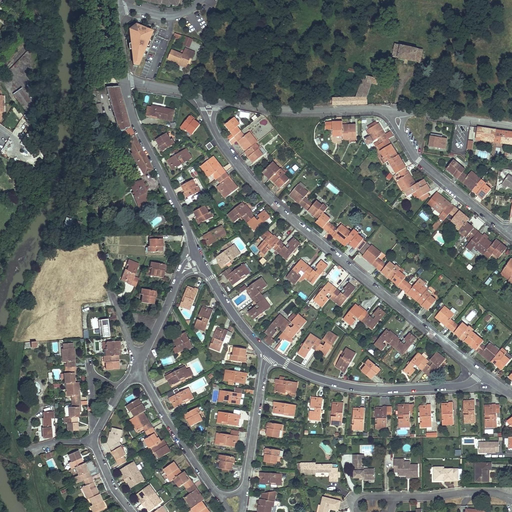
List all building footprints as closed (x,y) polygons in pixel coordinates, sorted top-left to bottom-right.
[(136,24),(133,26),(130,33),(134,64),(138,64),(152,31),(136,24)] [(186,37),(182,45),(189,47),(192,40),(186,37)] [(420,63),(423,50),(415,48),(395,44),(392,57),(420,63)] [(187,66),(190,58),(192,59),(195,52),(185,48),(183,55),(172,51),(168,60),(179,64),(180,63),(187,66)] [(114,79),(112,66),(110,66),(109,63),(105,64),(106,67),(103,67),(105,80),(114,79)] [(377,85),(380,77),(380,76),(374,74),(374,75),(373,78),(371,83),(377,85)] [(367,97),(371,83),(373,78),(363,76),(356,98),(341,98),(329,99),(330,105),(367,105),(367,97)] [(125,108),(123,101),(123,100),(119,87),(108,87),(114,111),(118,123),(122,131),(130,127),(128,119),(127,115),(125,108)] [(22,88),(13,94),(28,115),(36,109),(22,88)] [(103,121),(101,103),(97,104),(95,88),(92,89),(96,122),(103,121)] [(96,122),(92,89),(88,89),(90,123),(96,122)] [(172,121),(174,110),(164,108),(164,109),(152,107),(150,117),(172,121)] [(20,128),(23,123),(20,122),(22,117),(12,112),(5,125),(15,130),(17,126),(20,128)] [(193,134),(200,124),(194,119),(193,121),(192,120),(193,119),(190,116),(181,127),(185,131),(187,130),(193,134)] [(237,126),(240,124),(234,117),(226,124),(229,129),(231,128),(232,130),(233,130),(237,126)] [(343,136),(343,127),(343,125),(343,122),(338,122),(338,124),(333,125),(333,126),(333,129),(333,137),(343,136)] [(385,137),(382,131),(383,130),(379,123),(368,130),(371,135),(372,136),(370,136),(370,137),(373,142),(379,139),(380,140),(377,142),(379,145),(381,144),(389,139),(387,136),(386,137),(385,137)] [(357,137),(356,125),(349,125),(349,127),(343,127),(343,136),(343,139),(349,139),(350,137),(357,137)] [(143,153),(130,127),(122,131),(133,152),(131,153),(133,156),(134,158),(139,166),(140,168),(144,174),(152,169),(150,165),(143,153)] [(511,144),(511,132),(478,128),(476,139),(511,144)] [(257,143),(252,137),(253,137),(254,136),(250,131),(245,136),(240,139),(243,144),(242,145),(247,151),(256,143),(257,143)] [(176,144),(173,138),(171,139),(167,134),(156,140),(161,146),(162,145),(163,147),(162,148),(164,151),(176,144)] [(445,148),(447,139),(442,138),(436,137),(436,134),(432,134),(430,146),(445,148)] [(264,155),(260,149),(261,148),(256,143),(247,151),(250,155),(250,156),(249,156),(249,157),(254,163),(264,155)] [(397,156),(394,152),(395,151),(392,144),(384,149),(381,151),(384,157),(383,158),(385,163),(389,161),(397,156)] [(193,158),(187,149),(168,161),(170,164),(173,162),(174,163),(172,165),(175,169),(182,165),(179,160),(183,158),(186,163),(193,158)] [(407,168),(399,155),(398,155),(397,156),(389,161),(393,169),(397,167),(400,172),(407,168)] [(214,157),(202,165),(207,171),(206,172),(209,177),(212,175),(221,168),(217,164),(219,163),(214,157)] [(459,169),(461,166),(454,160),(446,169),(454,175),(459,169)] [(281,170),(274,162),(264,172),(264,171),(265,172),(267,173),(267,174),(268,174),(269,172),(270,174),(267,177),(270,180),(271,179),(273,177),(281,170)] [(226,172),(219,163),(217,164),(221,168),(222,170),(225,173),(226,172)] [(144,174),(140,168),(135,170),(139,177),(144,174)] [(215,176),(222,170),(221,168),(212,175),(214,177),(215,176)] [(289,179),(285,174),(286,173),(281,169),(281,170),(273,177),(276,181),(277,181),(275,183),(280,188),(286,183),(289,179)] [(217,179),(225,173),(222,170),(215,176),(217,179)] [(474,189),(481,181),(475,176),(476,175),(472,171),(468,176),(466,175),(467,173),(465,171),(463,172),(458,179),(461,181),(462,180),(468,184),(467,185),(467,186),(473,191),(474,189)] [(234,181),(226,172),(225,173),(227,177),(229,178),(232,182),(232,183),(234,181)] [(221,181),(226,177),(227,177),(225,173),(217,179),(220,182),(221,181)] [(417,184),(413,178),(411,178),(408,174),(403,177),(397,180),(400,186),(402,185),(405,190),(412,186),(417,184)] [(503,183),(508,186),(511,188),(511,177),(509,175),(503,183)] [(227,197),(238,188),(234,181),(232,183),(232,182),(229,178),(221,184),(217,187),(221,192),(223,191),(227,196),(227,197)] [(483,199),(491,189),(486,185),(487,184),(482,179),(481,181),(474,189),(479,193),(478,194),(478,195),(483,199)] [(197,186),(193,180),(182,186),(186,193),(187,192),(189,194),(187,195),(189,198),(201,191),(198,185),(197,186)] [(432,191),(428,184),(426,185),(423,180),(417,184),(412,186),(416,192),(417,192),(417,191),(421,198),(432,191)] [(147,197),(145,192),(145,191),(147,191),(142,181),(131,186),(134,192),(135,195),(134,195),(134,196),(139,206),(144,204),(145,205),(150,202),(147,197)] [(305,197),(309,193),(304,189),(306,187),(301,183),(290,196),(296,200),(297,199),(301,202),(305,197)] [(452,206),(446,201),(447,200),(441,195),(432,206),(442,215),(446,210),(450,213),(456,207),(453,205),(452,206)] [(305,207),(310,201),(307,199),(302,205),(305,207)] [(307,210),(312,204),(313,203),(310,201),(305,207),(307,210)] [(324,213),(329,208),(324,204),(323,206),(317,201),(314,205),(309,211),(315,216),(316,215),(320,218),(324,213)] [(252,214),(254,213),(251,210),(250,211),(245,205),(243,203),(228,215),(234,222),(242,216),(246,220),(252,214)] [(214,217),(211,212),(209,213),(205,206),(194,212),(198,219),(200,218),(201,219),(199,220),(201,224),(214,217)] [(255,231),(271,217),(265,210),(259,215),(261,218),(258,220),(252,214),(246,220),(255,231)] [(461,230),(467,222),(469,220),(465,217),(466,216),(460,211),(455,217),(452,221),(458,225),(456,227),(461,230)] [(425,221),(428,217),(422,212),(419,215),(425,221)] [(325,227),(328,222),(331,219),(324,213),(320,218),(319,219),(317,223),(321,226),(322,225),(325,227)] [(70,229),(73,219),(67,218),(61,235),(67,237),(70,229)] [(78,231),(81,222),(73,219),(70,229),(78,231)] [(436,231),(441,224),(437,221),(431,227),(436,231)] [(474,238),(479,232),(467,222),(461,230),(458,234),(465,239),(469,235),(471,236),(468,240),(470,242),(474,238)] [(347,239),(351,234),(346,230),(347,229),(347,228),(342,225),(338,229),(333,226),(328,232),(331,235),(331,234),(332,233),(338,238),(337,239),(337,240),(343,244),(345,241),(346,240),(347,239)] [(218,239),(223,236),(224,237),(228,235),(222,226),(203,236),(205,240),(205,239),(206,239),(209,238),(210,239),(208,240),(208,241),(210,244),(211,245),(219,240),(218,239)] [(264,242),(271,234),(270,234),(267,230),(260,238),(264,241),(264,242)] [(364,239),(359,235),(359,234),(354,230),(352,233),(351,234),(347,239),(351,242),(351,243),(350,244),(356,249),(357,248),(360,251),(367,242),(364,240),(364,239)] [(481,234),(479,232),(474,238),(470,242),(470,243),(474,247),(478,250),(479,249),(485,254),(493,244),(487,239),(489,237),(485,234),(483,235),(482,237),(480,236),(481,234)] [(274,253),(282,244),(274,236),(271,234),(264,242),(258,248),(261,251),(259,253),(264,257),(271,250),(274,253)] [(163,246),(163,236),(150,236),(150,246),(148,246),(148,252),(161,252),(161,251),(161,247),(161,246),(163,246)] [(287,260),(301,244),(293,238),(288,244),(291,247),(289,249),(286,247),(282,244),(274,253),(277,255),(279,253),(287,260)] [(499,258),(507,248),(501,243),(500,245),(495,241),(493,244),(485,254),(484,254),(490,258),(493,253),(499,258)] [(226,251),(234,246),(233,246),(231,242),(223,247),(226,251)] [(364,255),(371,246),(368,244),(361,252),(364,255)] [(224,266),(242,254),(235,245),(234,246),(226,251),(217,258),(219,261),(222,258),(223,259),(223,260),(221,262),(224,265),(224,266)] [(378,259),(382,253),(377,249),(376,251),(371,246),(364,255),(363,257),(369,262),(370,260),(374,263),(375,263),(378,259)] [(511,276),(511,258),(511,259),(503,271),(504,271),(502,274),(510,279),(511,277),(511,276)] [(135,276),(140,264),(129,260),(127,264),(129,265),(127,270),(125,269),(122,278),(126,279),(127,280),(127,278),(129,279),(128,282),(128,283),(131,284),(136,286),(139,278),(135,276)] [(299,274),(302,271),(305,273),(310,267),(301,260),(287,278),(295,285),(299,281),(301,278),(302,277),(299,274)] [(313,284),(328,266),(321,261),(316,267),(317,267),(319,269),(316,272),(314,270),(310,267),(305,273),(303,275),(303,276),(306,277),(306,278),(313,284)] [(165,268),(165,264),(151,262),(150,268),(152,268),(150,275),(150,276),(163,278),(164,270),(162,270),(163,268),(164,268),(165,268)] [(380,271),(385,265),(386,264),(383,262),(378,269),(380,271)] [(393,279),(402,269),(397,265),(396,266),(390,262),(387,266),(382,272),(388,277),(389,275),(390,276),(393,279)] [(243,279),(242,278),(242,277),(246,274),(247,276),(251,273),(244,264),(233,272),(230,269),(224,273),(227,277),(229,280),(229,279),(230,279),(232,277),(233,279),(232,280),(235,285),(243,279)] [(409,283),(404,280),(406,277),(408,274),(405,271),(406,271),(402,268),(402,269),(393,279),(392,280),(404,290),(409,283)] [(258,289),(260,287),(263,289),(268,285),(262,278),(247,289),(249,292),(255,301),(256,301),(263,296),(258,289)] [(426,292),(421,288),(421,287),(424,283),(420,279),(413,287),(409,292),(413,295),(412,297),(418,302),(419,300),(426,292)] [(337,290),(328,282),(314,300),(323,308),(330,299),(326,297),(326,296),(329,293),(333,296),(337,290)] [(341,306),(355,289),(349,283),(344,290),(346,291),(343,295),(337,290),(333,296),(331,298),(341,306)] [(191,310),(199,289),(195,288),(195,289),(194,292),(192,291),(193,289),(192,289),(188,287),(184,296),(186,297),(184,302),(183,302),(182,301),(180,306),(191,310)] [(154,304),(155,297),(153,296),(154,294),(156,294),(156,291),(142,288),(141,294),(143,295),(141,302),(154,304)] [(429,310),(436,301),(431,296),(432,294),(427,291),(426,292),(419,300),(423,303),(424,304),(423,306),(429,310)] [(272,307),(265,298),(263,296),(256,301),(259,305),(261,308),(260,308),(257,310),(255,307),(249,312),(254,320),(272,307)] [(362,321),(368,314),(360,308),(359,307),(356,304),(344,319),(352,326),(355,321),(353,318),(355,315),(362,321)] [(369,313),(360,306),(359,307),(360,308),(368,314),(369,313)] [(206,331),(214,310),(210,309),(209,312),(207,312),(208,309),(203,308),(203,307),(199,316),(204,318),(203,321),(198,320),(195,327),(206,331)] [(373,330),(386,314),(379,308),(374,314),(377,316),(374,319),(371,317),(368,314),(362,321),(373,330)] [(451,319),(455,314),(449,310),(448,311),(444,308),(436,318),(441,323),(442,321),(443,321),(446,324),(451,319)] [(293,339),(307,321),(299,314),(295,319),(292,323),(295,325),(292,329),(289,326),(284,332),(279,337),(283,340),(287,335),(293,339)] [(492,318),(488,314),(484,319),(488,322),(492,318)] [(275,330),(278,327),(284,332),(289,326),(291,324),(280,315),(266,332),(270,336),(272,338),(277,332),(275,330)] [(108,319),(99,320),(100,337),(110,337),(108,319)] [(448,327),(453,321),(451,319),(446,324),(443,321),(442,321),(441,323),(442,323),(447,327),(448,327)] [(450,330),(456,323),(453,321),(448,327),(447,327),(450,330)] [(453,332),(458,325),(456,323),(450,330),(453,332)] [(472,332),(474,330),(469,326),(469,327),(463,323),(460,327),(454,333),(460,338),(461,337),(464,339),(465,340),(472,332)] [(221,351),(229,331),(225,329),(225,330),(223,333),(222,333),(223,331),(222,331),(218,329),(217,329),(214,338),(216,339),(214,344),(213,344),(212,343),(210,347),(221,351)] [(398,339),(390,333),(389,332),(387,330),(375,345),(382,351),(386,346),(383,344),(385,341),(392,347),(398,340),(398,339)] [(326,357),(338,337),(329,331),(324,340),(327,342),(324,346),(321,344),(317,351),(326,357)] [(398,337),(390,331),(389,332),(390,333),(398,339),(398,340),(399,338),(398,337)] [(473,345),(478,339),(479,337),(472,332),(465,340),(465,341),(469,344),(470,343),(473,345)] [(194,347),(187,334),(183,336),(184,338),(183,339),(182,337),(175,341),(178,346),(174,348),(177,354),(179,353),(184,350),(188,348),(188,350),(194,347)] [(321,344),(323,342),(311,334),(298,354),(306,358),(312,348),(317,351),(321,344)] [(403,355),(417,339),(410,334),(404,340),(405,340),(407,342),(405,345),(402,343),(398,340),(392,347),(403,355)] [(275,341),(272,338),(270,336),(265,341),(271,345),(275,341)] [(476,350),(482,344),(483,342),(480,340),(474,348),(476,350)] [(121,349),(121,341),(108,342),(108,348),(108,349),(106,349),(107,356),(117,355),(118,355),(119,355),(120,355),(119,349),(121,349)] [(75,356),(75,348),(74,348),(74,343),(64,344),(64,349),(65,356),(62,356),(63,362),(67,362),(67,364),(65,364),(65,368),(76,367),(76,361),(74,362),(73,356),(75,356)] [(493,360),(501,350),(496,345),(495,346),(490,343),(486,348),(482,353),(486,356),(485,357),(491,362),(492,361),(493,360)] [(479,352),(484,347),(484,346),(482,344),(476,350),(479,352)] [(247,357),(248,350),(235,347),(234,355),(232,354),(231,360),(246,363),(246,359),(244,359),(245,357),(247,357)] [(345,373),(356,354),(347,348),(344,352),(346,353),(343,358),(342,357),(341,357),(337,365),(341,368),(342,367),(344,368),(342,370),(342,371),(345,373)] [(502,370),(511,357),(511,356),(503,348),(501,350),(493,360),(497,363),(497,364),(496,365),(502,370)] [(431,377),(446,359),(437,352),(430,360),(431,360),(433,363),(430,367),(427,364),(422,370),(431,377)] [(427,364),(429,362),(419,353),(404,371),(411,377),(416,370),(413,368),(416,365),(422,370),(427,364)] [(120,369),(119,361),(118,361),(117,355),(107,356),(104,356),(105,363),(106,363),(107,370),(120,369)] [(377,372),(380,369),(369,360),(365,365),(366,366),(362,371),(371,379),(376,373),(375,372),(376,371),(377,372)] [(191,376),(187,370),(185,366),(185,367),(184,367),(180,369),(173,372),(167,376),(166,376),(168,380),(169,379),(172,378),(172,379),(170,380),(171,381),(173,384),(173,385),(182,381),(181,379),(185,377),(186,378),(186,379),(191,376)] [(243,378),(243,376),(247,377),(248,377),(248,373),(227,369),(225,381),(229,381),(230,379),(235,380),(235,382),(244,384),(245,378),(243,378)] [(77,382),(76,378),(75,378),(74,373),(68,373),(64,373),(64,374),(65,378),(65,383),(77,382)] [(296,397),(298,383),(277,379),(276,383),(277,383),(280,384),(280,385),(278,385),(277,392),(286,394),(286,393),(286,390),(292,391),(292,392),(292,393),(291,396),(296,397)] [(80,390),(79,382),(77,382),(65,383),(65,390),(67,390),(67,396),(72,396),(78,395),(78,390),(80,390)] [(195,398),(189,388),(180,393),(178,388),(174,391),(176,395),(170,398),(172,402),(175,400),(176,401),(175,402),(177,406),(177,407),(185,403),(184,401),(189,399),(190,401),(195,398)] [(80,397),(80,390),(78,390),(78,395),(72,396),(72,398),(80,397)] [(243,398),(243,394),(235,393),(221,390),(219,401),(224,402),(224,400),(230,401),(229,403),(239,405),(239,404),(239,399),(238,399),(238,397),(241,398),(242,398),(243,398)] [(321,421),(323,398),(319,398),(319,402),(317,402),(317,399),(311,399),(311,408),(316,408),(315,412),(310,411),(309,420),(321,421)] [(147,410),(143,404),(141,405),(138,400),(138,399),(127,406),(130,411),(132,411),(135,417),(144,412),(147,410)] [(476,423),(475,400),(471,400),(471,405),(469,405),(469,402),(464,402),(465,423),(476,423)] [(294,417),(296,406),(274,402),(274,406),(275,406),(278,406),(278,408),(276,407),(276,408),(275,414),(284,415),(284,413),(290,414),(290,416),(294,417)] [(454,425),(453,402),(449,403),(449,407),(447,408),(447,405),(442,406),(442,415),(444,415),(444,421),(442,421),(443,425),(454,425)] [(342,425),(344,403),(340,403),(339,407),(338,407),(338,405),(337,405),(333,404),(332,413),(332,417),(331,417),(331,425),(342,425)] [(485,407),(486,419),(486,428),(497,427),(497,412),(496,405),(496,404),(492,404),(492,409),(491,409),(491,406),(485,407)] [(410,427),(410,413),(409,405),(406,405),(406,409),(404,409),(404,407),(398,407),(398,416),(399,416),(399,419),(399,420),(399,428),(410,427)] [(432,427),(431,405),(427,405),(428,406),(428,409),(426,410),(426,408),(420,408),(421,417),(423,417),(423,422),(423,423),(421,423),(421,427),(432,427)] [(81,417),(81,412),(79,412),(79,407),(72,407),(69,408),(70,417),(76,417),(78,417),(81,417)] [(387,429),(387,407),(383,407),(383,408),(383,411),(382,411),(382,410),(376,410),(376,419),(378,419),(378,424),(378,425),(376,425),(376,429),(387,429)] [(203,421),(200,414),(201,413),(199,408),(186,414),(187,418),(188,418),(189,417),(190,418),(188,419),(192,426),(203,421)] [(363,430),(364,408),(361,408),(361,409),(361,412),(359,412),(359,411),(354,410),(353,420),(355,420),(354,425),(353,425),(352,430),(363,430)] [(52,438),(51,418),(55,418),(55,412),(44,412),(44,418),(43,418),(44,429),(43,429),(44,438),(52,438)] [(149,424),(146,420),(148,419),(144,412),(135,417),(132,419),(136,425),(134,426),(138,431),(143,427),(149,424)] [(241,419),(241,415),(238,415),(220,412),(218,423),(222,424),(222,423),(222,422),(228,423),(228,424),(228,425),(237,426),(238,421),(236,420),(236,419),(241,419)] [(79,430),(78,423),(76,423),(76,417),(70,417),(64,418),(65,424),(67,424),(68,431),(79,430)] [(144,429),(151,425),(148,419),(146,420),(149,424),(143,427),(144,429)] [(283,431),(284,425),(269,423),(268,427),(269,427),(270,427),(270,428),(268,428),(267,436),(280,438),(281,431),(283,431)] [(123,430),(112,428),(111,432),(110,440),(114,441),(108,444),(110,448),(120,442),(123,430)] [(239,437),(218,433),(216,444),(221,445),(221,443),(226,444),(226,446),(235,448),(236,442),(235,442),(234,442),(235,440),(238,440),(239,441),(239,437)] [(162,441),(159,437),(157,438),(155,434),(149,437),(145,440),(150,448),(152,447),(162,441)] [(171,451),(167,445),(166,446),(162,441),(152,447),(155,453),(156,452),(160,458),(171,451)] [(122,446),(120,442),(110,448),(113,452),(122,446)] [(127,455),(122,446),(113,452),(112,452),(114,456),(116,455),(119,459),(119,460),(119,459),(124,457),(127,455)] [(277,463),(278,456),(280,456),(281,450),(267,448),(266,452),(268,452),(267,454),(266,454),(265,462),(266,462),(276,463),(277,463)] [(83,464),(80,459),(82,458),(79,451),(69,455),(71,462),(69,463),(72,469),(75,467),(83,464)] [(233,463),(232,463),(232,461),(234,461),(234,457),(220,455),(219,461),(221,461),(220,469),(232,471),(233,463)] [(365,467),(363,467),(363,459),(353,459),(353,467),(354,467),(354,478),(360,478),(362,478),(362,476),(364,476),(364,479),(375,479),(375,472),(370,472),(370,469),(365,469),(365,467)] [(411,465),(404,465),(404,462),(404,459),(394,459),(394,467),(399,467),(399,473),(399,476),(407,476),(410,476),(410,477),(419,477),(418,465),(411,465)] [(140,470),(134,461),(121,469),(124,475),(126,474),(128,477),(130,480),(128,482),(129,482),(142,474),(140,470)] [(179,468),(175,462),(164,470),(169,475),(167,477),(171,482),(174,479),(181,475),(178,470),(179,468)] [(88,472),(85,468),(86,468),(87,467),(86,463),(84,463),(83,464),(75,467),(79,476),(82,475),(88,472)] [(333,464),(316,465),(316,463),(302,463),(302,472),(306,472),(306,474),(316,474),(316,472),(316,471),(318,471),(318,472),(330,472),(330,481),(338,481),(338,477),(340,477),(340,473),(338,473),(338,468),(333,468),(333,464)] [(492,481),(492,463),(476,463),(476,481),(492,481)] [(459,468),(445,468),(445,466),(440,466),(440,469),(434,469),(434,480),(441,480),(441,478),(444,478),(444,480),(453,480),(459,480),(459,468)] [(90,474),(88,467),(87,467),(86,468),(85,468),(88,472),(82,475),(83,477),(90,474)] [(189,481),(186,476),(188,475),(185,472),(183,473),(181,475),(174,479),(180,487),(184,484),(189,481)] [(282,485),(282,474),(260,472),(260,476),(261,476),(265,477),(265,478),(263,478),(263,479),(262,484),(272,485),(272,486),(277,486),(277,485),(282,485)] [(132,487),(145,479),(142,474),(129,482),(132,487)] [(185,486),(192,481),(188,475),(186,476),(189,481),(184,484),(185,486)] [(99,494),(96,487),(95,488),(92,483),(87,485),(82,487),(85,493),(86,492),(89,498),(90,498),(99,494)] [(141,499),(153,489),(150,485),(137,494),(141,499)] [(150,511),(162,502),(153,489),(141,499),(143,498),(145,501),(147,505),(146,506),(150,511)] [(205,499),(201,493),(199,494),(196,490),(191,493),(185,498),(188,502),(190,501),(194,507),(203,501),(205,499)] [(104,507),(101,502),(103,501),(100,494),(99,494),(90,498),(93,505),(91,506),(93,511),(104,507)] [(340,501),(323,497),(321,505),(319,511),(328,511),(329,508),(338,511),(340,501)] [(274,508),(275,501),(263,499),(262,505),(260,505),(258,511),(271,511),(272,507),(274,508)] [(207,511),(205,509),(207,507),(203,501),(194,507),(193,508),(192,509),(194,511),(207,511)]
